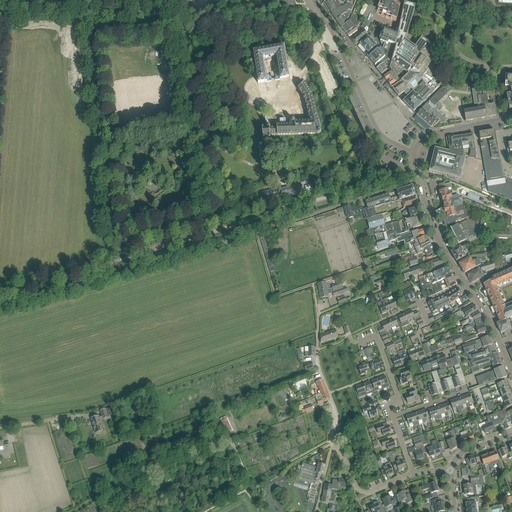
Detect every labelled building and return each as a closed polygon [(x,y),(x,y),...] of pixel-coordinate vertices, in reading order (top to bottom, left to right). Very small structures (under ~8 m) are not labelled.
[(328,0),(324,2),(331,12),(341,8),(342,7),(344,8),(347,0),(328,0)] [(332,14),(336,20),(344,14),(345,13),(347,13),(348,10),(351,11),(354,3),(355,0),(347,0),(344,8),(342,7),(341,8),(331,12),(332,14)] [(401,2),(401,0),(381,0),(378,8),(376,14),(377,14),(374,21),(393,30),(396,22),(398,12),(399,9),(401,2)] [(511,0),(466,0),(467,4),(471,4),(470,8),(476,8),(476,7),(482,8),(482,5),(481,5),(481,2),(482,2),(482,0),(499,0),(499,3),(511,3),(511,71),(510,72),(510,76),(505,76),(505,88),(510,88),(510,89),(510,90),(511,94),(506,95),(509,109),(511,108),(511,0)] [(403,83),(393,90),(398,97),(404,92),(409,96),(403,102),(414,113),(417,110),(416,110),(448,79),(447,78),(442,84),(441,83),(438,87),(435,83),(436,80),(437,81),(437,80),(436,80),(441,64),(445,67),(446,67),(433,58),(433,59),(432,60),(428,57),(435,48),(421,38),(415,47),(405,41),(415,6),(406,3),(405,3),(405,2),(404,2),(397,35),(399,35),(395,46),(396,46),(395,48),(393,54),(390,67),(391,69),(399,80),(400,79),(403,83)] [(356,45),(359,42),(366,36),(367,36),(378,9),(369,5),(364,16),(364,20),(365,21),(364,23),(362,26),(363,28),(351,39),(356,45)] [(336,20),(341,27),(347,23),(346,23),(350,20),(348,18),(350,16),(349,15),(350,14),(351,11),(348,10),(347,13),(345,13),(344,14),(336,20)] [(341,27),(346,33),(352,28),(353,29),(357,26),(358,26),(358,25),(357,25),(358,24),(358,25),(362,20),(360,19),(357,23),(356,21),(357,17),(352,15),(350,20),(346,23),(347,23),(341,27)] [(352,28),(346,33),(349,37),(353,34),(357,31),(359,29),(358,28),(359,27),(358,26),(357,26),(353,29),(352,28)] [(372,62),(375,66),(386,56),(395,48),(396,46),(395,46),(399,35),(397,35),(394,34),(391,32),(383,29),(380,36),(379,38),(374,50),(370,54),(367,57),(371,60),(372,62)] [(369,53),(370,54),(374,50),(379,38),(380,36),(378,33),(376,35),(377,37),(374,39),(371,35),(368,37),(367,36),(366,36),(360,42),(359,42),(360,44),(368,54),(369,53)] [(288,77),(287,67),(284,46),(252,51),(258,86),(259,86),(261,98),(262,101),(263,105),(264,105),(265,108),(268,107),(270,107),(273,106),(272,104),(274,104),(273,100),(274,99),(271,84),(270,80),(266,81),(262,58),(265,57),(265,58),(274,57),(274,56),(276,56),(280,79),(288,77)] [(395,48),(386,56),(389,58),(393,54),(395,48)] [(382,64),(380,66),(376,69),(382,75),(387,70),(384,66),(382,64)] [(390,86),(391,87),(399,80),(391,69),(387,73),(388,75),(384,77),(383,77),(390,86)] [(391,87),(393,90),(403,83),(400,79),(399,80),(391,87)] [(443,87),(448,92),(451,90),(466,92),(467,85),(448,83),(443,87)] [(321,131),(321,130),(312,95),(305,84),(295,90),(298,95),(299,95),(302,100),(306,118),(306,121),(295,121),(295,120),(293,118),(291,119),(290,120),(290,127),(281,127),(276,127),(273,128),(273,135),(276,135),(281,135),(316,135),(317,136),(318,136),(319,136),(320,136),(320,135),(321,135),(321,134),(322,133),(322,132),(321,132),(321,131)] [(496,108),(494,88),(483,88),(483,87),(476,86),(479,104),(481,104),(482,107),(484,106),(486,118),(496,116),(495,108),(496,108)] [(429,101),(417,115),(431,128),(433,126),(433,127),(436,124),(436,125),(438,122),(439,123),(447,122),(447,120),(439,114),(436,111),(438,109),(440,110),(443,107),(441,105),(442,105),(438,102),(448,92),(443,87),(429,101)] [(484,106),(482,107),(464,109),(464,115),(465,120),(465,121),(486,118),(484,106)] [(263,138),(270,138),(270,135),(273,135),(273,128),(270,127),(270,125),(269,124),(266,125),(266,127),(262,128),(263,138)] [(488,192),(501,197),(508,180),(505,179),(504,179),(501,165),(502,165),(501,160),(499,159),(494,130),(479,133),(479,138),(481,143),(480,143),(481,148),(487,182),(488,192)] [(473,134),(461,136),(462,146),(463,149),(469,148),(470,150),(475,149),(474,141),(474,139),(473,134)] [(448,146),(449,151),(464,154),(463,149),(462,146),(461,136),(454,137),(450,137),(448,139),(449,145),(448,146)] [(449,151),(435,148),(429,171),(434,173),(441,174),(460,179),(466,155),(449,151)] [(326,160),(305,165),(306,169),(327,164),(326,160)] [(508,180),(501,197),(511,201),(511,181),(510,181),(508,181),(508,180)] [(444,184),(439,185),(441,191),(439,191),(440,193),(448,191),(447,189),(450,188),(451,192),(478,200),(479,196),(466,191),(466,189),(451,184),(450,184),(450,183),(445,185),(444,183),(444,184)] [(302,185),(285,188),(280,189),(278,189),(276,190),(260,192),(261,199),(259,199),(259,203),(263,202),(263,200),(278,197),(279,197),(281,197),(304,193),(302,185)] [(397,191),(398,195),(414,190),(413,186),(397,191)] [(395,201),(396,201),(402,199),(415,195),(414,190),(398,195),(399,197),(395,198),(395,199),(394,200),(395,201)] [(448,191),(440,193),(440,196),(441,196),(443,201),(457,197),(456,195),(450,197),(449,193),(448,193),(448,191)] [(368,209),(374,208),(384,204),(385,205),(391,203),(390,198),(388,193),(365,201),(367,205),(368,209)] [(402,199),(396,201),(397,204),(402,202),(404,208),(417,205),(415,196),(415,195),(402,199)] [(457,197),(443,201),(445,207),(452,205),(453,207),(463,205),(463,204),(462,202),(460,202),(459,198),(458,196),(457,197)] [(441,208),(440,209),(442,218),(443,217),(463,212),(467,211),(465,207),(463,205),(453,207),(452,205),(445,207),(441,208)] [(347,215),(348,215),(349,219),(353,217),(353,215),(363,212),(363,211),(361,207),(351,210),(350,206),(344,207),(345,211),(347,216),(347,215)] [(377,216),(374,208),(368,209),(371,218),(377,216)] [(406,210),(404,212),(402,213),(403,215),(405,214),(405,218),(410,217),(419,215),(417,208),(406,210)] [(443,217),(442,218),(445,226),(446,226),(449,225),(449,224),(450,224),(454,223),(458,221),(465,218),(470,216),(467,211),(463,212),(443,217)] [(384,222),(382,214),(367,219),(370,229),(385,224),(384,222)] [(406,219),(403,220),(404,224),(407,223),(408,230),(413,228),(422,226),(419,217),(406,220),(406,219)] [(475,229),(475,220),(467,222),(462,224),(461,223),(451,229),(455,237),(463,234),(462,232),(467,229),(475,229)] [(384,225),(386,232),(400,228),(398,221),(392,223),(388,224),(385,225),(384,225)] [(386,232),(388,239),(397,236),(400,234),(402,234),(400,228),(386,232)] [(399,239),(399,240),(400,241),(401,241),(405,239),(407,244),(410,243),(411,242),(411,241),(421,238),(426,236),(423,228),(418,230),(400,236),(401,238),(400,238),(399,238),(399,239)] [(463,234),(455,237),(458,244),(465,240),(468,238),(468,236),(474,233),(478,234),(478,231),(477,231),(478,230),(473,230),(467,230),(465,231),(465,232),(463,234)] [(410,243),(407,244),(409,248),(410,250),(415,248),(420,246),(429,242),(428,240),(426,236),(421,238),(411,241),(411,242),(410,243)] [(415,248),(410,250),(412,254),(413,254),(414,256),(416,255),(423,252),(423,251),(424,250),(425,248),(430,244),(429,242),(420,246),(415,248)] [(425,248),(424,250),(424,251),(426,254),(427,256),(429,256),(429,255),(435,251),(435,250),(431,245),(430,244),(425,248)] [(451,252),(456,261),(465,256),(470,254),(466,247),(460,246),(451,252)] [(427,256),(424,257),(426,260),(436,257),(438,256),(435,251),(429,255),(429,256),(427,256)] [(417,257),(414,258),(413,258),(412,255),(404,258),(405,261),(409,260),(410,266),(418,263),(417,257)] [(463,261),(459,263),(462,268),(465,273),(466,273),(470,270),(476,267),(481,264),(480,264),(480,262),(479,261),(484,257),(481,257),(477,257),(474,259),(471,259),(470,257),(463,261)] [(429,262),(415,268),(417,274),(424,272),(423,269),(430,266),(432,269),(444,264),(440,258),(429,262)] [(501,260),(494,262),(489,264),(483,266),(480,267),(478,268),(471,271),(466,274),(468,277),(469,278),(485,270),(486,271),(495,268),(496,269),(496,271),(507,265),(507,264),(505,260),(505,259),(501,260)] [(452,275),(449,271),(446,266),(445,267),(427,275),(426,275),(425,274),(420,277),(413,279),(414,282),(420,280),(422,286),(427,285),(427,286),(430,285),(432,284),(434,291),(435,291),(436,293),(436,294),(443,290),(439,281),(444,279),(452,275)] [(417,274),(415,268),(409,270),(408,267),(401,270),(402,274),(403,274),(404,278),(411,275),(412,277),(417,274)] [(511,268),(492,277),(493,280),(496,287),(511,279),(511,268)] [(485,270),(469,278),(472,282),(476,280),(483,277),(483,276),(487,274),(486,271),(485,270)] [(318,283),(319,291),(330,289),(329,282),(338,279),(337,275),(323,280),(323,282),(318,283)] [(457,283),(454,279),(446,283),(448,288),(457,283)] [(493,280),(483,284),(500,322),(506,319),(505,316),(506,316),(505,313),(504,314),(503,312),(507,310),(504,305),(496,287),(493,280)] [(330,289),(319,291),(320,298),(328,297),(328,294),(333,293),(334,296),(338,295),(345,292),(343,286),(342,282),(331,285),(332,288),(330,289)] [(458,287),(451,292),(456,300),(459,298),(462,303),(467,299),(463,293),(462,294),(458,287)] [(414,288),(404,293),(407,301),(417,297),(414,288)] [(390,310),(385,299),(381,292),(378,294),(381,300),(382,299),(383,300),(382,300),(384,304),(379,306),(379,307),(379,308),(380,310),(381,310),(382,314),(390,310)] [(446,294),(450,304),(456,300),(451,292),(446,295),(446,294)] [(446,294),(440,297),(444,306),(450,304),(446,294)] [(337,299),(339,304),(346,301),(344,296),(337,299)] [(434,300),(439,310),(439,309),(444,306),(440,297),(434,300)] [(387,298),(385,299),(390,310),(397,307),(394,299),(389,302),(387,298)] [(439,310),(434,300),(428,303),(432,312),(439,310)] [(507,310),(503,312),(504,314),(505,313),(506,316),(505,316),(506,319),(507,319),(510,318),(511,317),(511,301),(504,305),(507,310)] [(473,305),(463,310),(465,315),(466,315),(467,317),(468,316),(478,310),(477,309),(474,304),(473,305)] [(452,314),(454,317),(461,313),(459,309),(452,314)] [(415,321),(416,320),(421,318),(418,311),(413,313),(411,310),(405,313),(408,320),(413,318),(415,321)] [(478,310),(468,316),(470,320),(472,323),(482,318),(480,314),(478,310)] [(404,322),(408,320),(405,313),(398,316),(400,321),(401,323),(402,325),(405,324),(404,322)] [(395,317),(388,321),(392,328),(393,330),(397,328),(399,327),(398,325),(397,322),(395,317)] [(465,329),(463,330),(464,332),(471,329),(470,328),(472,327),(473,329),(476,328),(485,325),(482,318),(472,323),(468,324),(468,325),(464,326),(465,329)] [(500,322),(497,323),(501,333),(506,331),(506,332),(511,329),(511,322),(510,318),(507,319),(506,319),(500,322)] [(342,323),(343,327),(346,334),(350,332),(348,325),(347,325),(346,321),(342,323)] [(378,329),(381,336),(386,334),(386,333),(387,332),(386,330),(392,328),(388,321),(381,324),(383,327),(378,329)] [(485,325),(476,328),(478,334),(486,331),(487,331),(486,328),(485,325)] [(320,334),(321,343),(338,337),(336,329),(320,334)] [(465,337),(464,334),(462,335),(455,337),(455,338),(451,339),(446,341),(447,343),(450,343),(452,343),(453,341),(454,341),(455,344),(462,342),(461,339),(465,337)] [(492,344),(489,336),(474,341),(477,349),(482,347),(482,348),(492,344)] [(474,341),(462,346),(465,353),(463,354),(464,356),(468,355),(467,353),(477,349),(474,341)] [(431,352),(429,347),(427,343),(423,344),(428,354),(431,352)] [(430,347),(432,353),(439,350),(437,344),(430,347)] [(492,344),(482,348),(483,350),(485,350),(485,351),(479,352),(473,354),(472,354),(473,357),(473,359),(475,358),(486,355),(495,352),(492,344)] [(425,355),(422,348),(421,345),(414,347),(414,348),(415,350),(418,358),(425,355)] [(305,356),(309,356),(309,357),(315,356),(314,346),(308,347),(309,351),(305,352),(305,356)] [(368,349),(364,350),(367,359),(371,357),(370,354),(372,353),(373,352),(371,348),(368,350),(368,349)] [(415,350),(414,348),(407,351),(408,353),(409,356),(411,361),(418,358),(415,350)] [(403,355),(399,356),(402,364),(409,361),(407,357),(406,354),(405,351),(402,352),(403,355)] [(471,368),(476,366),(475,366),(482,364),(491,361),(493,366),(501,363),(497,352),(489,355),(469,361),(471,368)] [(456,364),(453,358),(447,360),(444,354),(440,356),(440,355),(434,357),(434,358),(421,363),(421,365),(420,365),(422,369),(423,369),(424,370),(430,368),(441,364),(442,369),(456,364)] [(402,364),(399,356),(395,358),(394,355),(391,357),(392,359),(395,366),(402,364)] [(369,361),(372,369),(375,368),(376,370),(383,368),(379,359),(375,360),(375,359),(369,361)] [(312,362),(304,365),(305,369),(306,370),(314,367),(312,362)] [(358,370),(360,371),(361,375),(365,374),(369,373),(367,369),(369,368),(367,362),(361,364),(362,366),(358,367),(359,369),(358,370)] [(457,375),(451,377),(453,384),(455,388),(461,386),(459,381),(465,379),(459,364),(454,366),(457,375)] [(500,380),(507,377),(503,366),(494,370),(476,377),(479,386),(498,379),(500,380)] [(400,372),(402,377),(399,378),(401,384),(410,381),(409,379),(411,378),(408,369),(400,372)] [(440,381),(437,371),(432,372),(435,382),(428,385),(432,396),(438,393),(436,389),(442,387),(440,381)] [(385,375),(378,378),(381,386),(382,388),(382,389),(387,387),(386,384),(388,383),(385,375)] [(451,377),(440,381),(442,387),(443,392),(449,390),(448,386),(453,384),(451,377)] [(374,387),(373,388),(374,392),(379,390),(378,387),(381,386),(378,378),(371,381),(374,387)] [(313,396),(317,395),(321,393),(321,391),(326,389),(322,380),(316,382),(317,386),(318,386),(320,390),(318,391),(317,389),(311,391),(313,396)] [(498,384),(500,390),(508,387),(506,380),(498,384)] [(370,381),(362,384),(365,391),(368,391),(369,394),(375,392),(374,392),(373,388),(372,388),(370,381)] [(365,391),(362,384),(355,387),(358,394),(360,397),(367,395),(365,391)] [(500,390),(502,396),(510,393),(508,387),(500,390)] [(321,393),(317,395),(319,400),(317,401),(318,404),(324,402),(323,401),(330,398),(326,389),(321,391),(321,393)] [(405,396),(408,404),(415,401),(413,396),(416,395),(414,389),(408,391),(410,394),(405,396)] [(470,393),(463,396),(467,408),(474,405),(473,402),(470,393)] [(502,396),(504,402),(511,398),(511,397),(510,393),(502,396)] [(463,396),(457,398),(461,410),(463,409),(464,409),(463,405),(466,404),(467,408),(463,396)] [(461,410),(457,398),(450,400),(453,409),(456,407),(458,411),(459,415),(462,414),(462,413),(461,410)] [(448,403),(442,405),(446,417),(449,416),(448,412),(451,411),(448,403)] [(364,414),(369,413),(371,418),(378,415),(375,407),(370,408),(369,405),(362,408),(364,414)] [(442,405),(435,407),(439,419),(440,420),(442,420),(441,418),(442,418),(441,414),(444,413),(446,417),(442,405)] [(437,420),(439,419),(435,407),(428,410),(430,414),(431,418),(435,417),(436,420),(437,420)] [(100,410),(100,411),(102,415),(99,416),(91,418),(96,433),(103,431),(100,419),(103,419),(109,417),(106,408),(100,410)] [(426,409),(419,411),(423,423),(426,422),(425,418),(429,417),(426,409)] [(505,410),(489,416),(492,424),(493,426),(499,423),(501,427),(504,426),(502,421),(504,420),(505,424),(507,423),(509,428),(511,426),(511,409),(506,412),(505,410)] [(419,411),(413,414),(417,425),(419,424),(419,421),(422,420),(423,423),(419,411)] [(417,425),(413,414),(406,416),(409,424),(412,423),(414,426),(417,425)] [(492,424),(489,416),(487,417),(488,421),(485,422),(486,425),(480,427),(481,432),(484,431),(485,433),(486,433),(487,433),(489,432),(495,430),(493,426),(492,424)] [(227,418),(218,422),(219,425),(217,426),(218,429),(221,428),(224,435),(233,431),(227,418)] [(463,421),(464,425),(466,429),(471,427),(472,427),(474,426),(472,421),(470,422),(469,419),(463,421)] [(377,426),(376,426),(378,433),(382,431),(383,435),(387,434),(387,433),(391,432),(390,431),(391,430),(390,427),(389,427),(389,425),(384,427),(383,424),(382,424),(377,426)] [(454,434),(452,431),(448,433),(450,438),(446,439),(447,442),(448,445),(449,444),(451,450),(458,447),(454,439),(456,438),(454,434)] [(466,431),(463,432),(468,443),(470,442),(474,440),(471,433),(466,435),(466,434),(468,433),(466,431)] [(468,443),(463,432),(460,433),(461,436),(463,435),(463,436),(459,438),(462,445),(466,444),(468,443)] [(388,438),(382,440),(381,441),(383,447),(387,445),(388,450),(392,448),(392,447),(396,446),(395,445),(396,444),(395,441),(394,441),(394,439),(389,441),(388,438)] [(414,443),(416,447),(413,447),(415,451),(414,452),(416,457),(415,457),(417,461),(421,460),(421,459),(424,458),(422,452),(424,451),(425,453),(425,452),(424,448),(421,440),(414,443)] [(440,453),(439,448),(438,445),(436,440),(431,441),(432,444),(433,447),(427,448),(429,452),(430,457),(435,455),(435,456),(440,454),(440,453)] [(498,450),(502,457),(507,455),(508,459),(511,457),(511,453),(511,452),(508,453),(506,447),(498,450)] [(496,451),(488,454),(492,465),(497,463),(499,468),(501,467),(500,462),(499,460),(496,451)] [(469,458),(466,459),(468,465),(465,466),(467,474),(470,473),(469,468),(472,467),(471,464),(480,462),(478,454),(469,457),(469,458)] [(492,465),(488,454),(481,457),(484,465),(489,463),(490,465),(489,465),(491,470),(494,469),(492,465)] [(397,461),(392,463),(393,465),(395,470),(398,469),(399,471),(401,470),(402,470),(404,469),(405,468),(404,464),(404,463),(403,461),(402,461),(401,458),(400,457),(399,457),(398,457),(398,458),(397,459),(397,460),(397,461)] [(316,467),(305,464),(312,460),(311,458),(302,463),(301,466),(298,465),(298,468),(301,469),(298,479),(313,483),(314,478),(320,480),(321,474),(323,475),(326,465),(324,464),(323,463),(321,463),(320,463),(317,463),(316,467)] [(393,475),(393,474),(393,473),(392,469),(393,469),(391,465),(390,466),(390,465),(386,467),(386,466),(383,467),(381,462),(380,462),(380,461),(377,462),(383,475),(386,474),(387,476),(389,475),(390,476),(393,475)] [(480,476),(470,477),(471,484),(464,485),(465,495),(473,494),(472,486),(478,485),(478,486),(479,487),(481,486),(481,485),(483,485),(483,476),(480,476)] [(338,484),(339,480),(335,479),(335,480),(329,479),(328,484),(325,484),(324,491),(331,492),(332,489),(337,490),(338,484)] [(421,485),(423,489),(430,487),(432,493),(438,491),(436,482),(434,482),(434,481),(421,485)] [(399,494),(397,495),(398,498),(397,498),(399,502),(401,501),(405,499),(407,504),(413,501),(413,499),(411,495),(410,494),(407,495),(405,490),(403,491),(400,492),(399,493),(399,494)] [(324,491),(322,498),(334,500),(335,495),(331,494),(331,492),(324,491)] [(394,496),(391,498),(390,496),(387,497),(386,496),(385,497),(384,498),(382,499),(386,508),(392,505),(392,506),(397,504),(394,496)] [(466,503),(467,511),(476,511),(479,511),(478,503),(478,502),(478,498),(467,499),(468,503),(466,503)] [(439,499),(434,500),(432,500),(432,504),(434,504),(436,511),(441,511),(445,511),(443,502),(440,502),(439,499)] [(384,511),(384,510),(382,506),(379,507),(376,501),(373,503),(373,504),(369,506),(371,510),(369,511),(384,511)]
